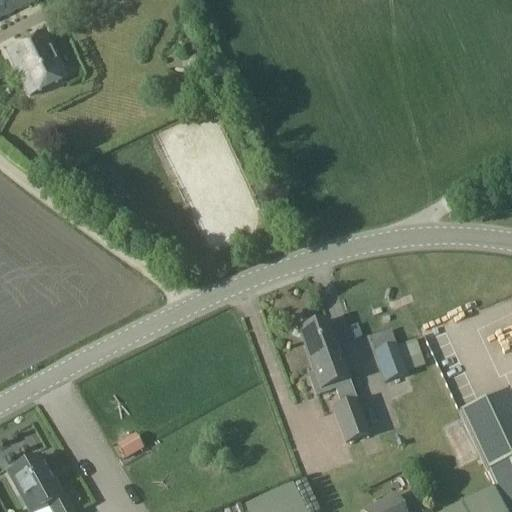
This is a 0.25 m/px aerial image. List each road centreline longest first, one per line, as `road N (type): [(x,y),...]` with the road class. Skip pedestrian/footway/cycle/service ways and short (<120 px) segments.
road 1 (tertiary): [(511,243),(420,237),(301,262),(222,292),(0,405)]
road 2 (track): [(0,159),(187,309)]
